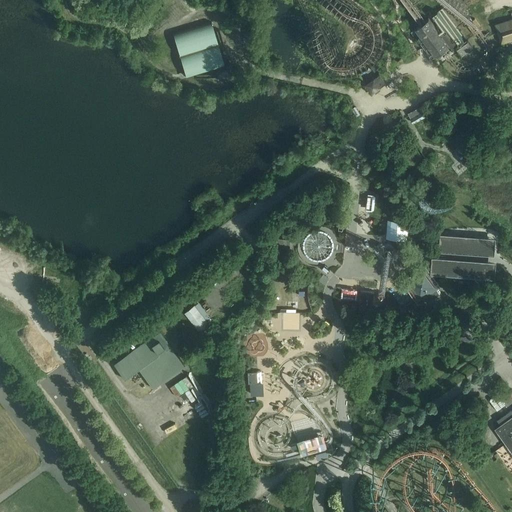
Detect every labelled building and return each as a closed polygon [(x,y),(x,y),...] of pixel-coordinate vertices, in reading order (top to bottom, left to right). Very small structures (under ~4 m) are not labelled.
[(420,23),(416,27),(436,55),(443,50),(448,46),(450,45),(441,33),(429,17),(424,21),(420,23)] [(511,19),(496,24),(501,40),(510,37),(511,36),(511,19)] [(212,22),(173,34),(186,76),(224,64),(212,22)] [(459,47),(457,49),(457,50),(458,51),(462,56),(473,48),(468,41),(467,42),(459,47)] [(467,55),(471,59),(480,51),(476,46),(467,55)] [(366,84),(372,92),(385,83),(382,78),(379,74),(366,84)] [(409,113),(415,122),(426,115),(422,109),(420,106),(409,113)] [(406,144),(401,147),(409,158),(414,155),(406,144)] [(454,162),(452,164),(459,175),(468,168),(461,158),(457,160),(454,162)] [(376,216),(366,216),(366,234),(376,234),(376,216)] [(388,237),(405,239),(407,225),(407,220),(385,218),(384,233),(384,237),(388,237)] [(496,239),(442,234),(441,247),(440,251),(495,255),(496,239)] [(277,237),(276,246),(290,248),(291,239),(277,237)] [(335,257),(334,245),(320,246),(320,251),(315,251),(315,257),(335,257)] [(495,278),(496,262),(432,256),(431,273),(495,278)] [(418,302),(439,287),(424,266),(403,281),(418,302)] [(374,291),(360,289),(359,301),(359,308),(372,309),(373,302),(374,291)] [(194,307),(185,314),(199,333),(209,326),(194,307)] [(122,341),(125,346),(129,343),(133,350),(113,364),(124,379),(139,369),(153,389),(185,366),(160,331),(135,348),(131,342),(132,341),(128,336),(122,341)] [(252,383),(253,383),(264,383),(264,372),(258,372),(252,372),(252,383)] [(264,383),(253,383),(253,396),(258,396),(267,396),(267,383),(264,383)] [(156,412),(183,396),(177,387),(150,402),(156,412)] [(135,402),(146,420),(155,414),(144,396),(135,402)] [(507,415),(511,409),(511,407),(504,398),(497,405),(507,415)] [(511,414),(495,427),(506,443),(511,451),(511,414)] [(179,463),(189,456),(171,430),(161,437),(179,463)] [(327,451),(317,454),(319,460),(329,457),(327,451)]
